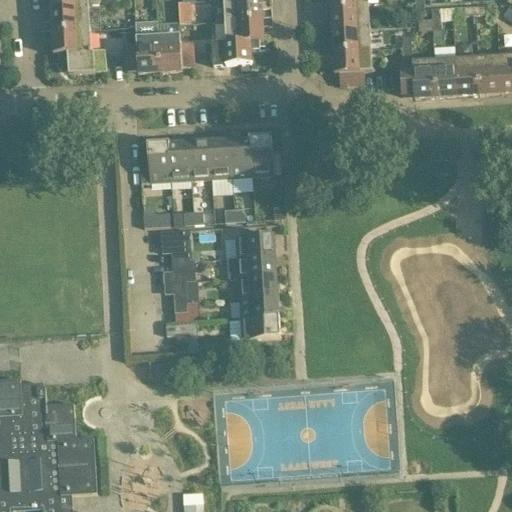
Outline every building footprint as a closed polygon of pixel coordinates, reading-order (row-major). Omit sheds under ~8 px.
[(49,0),(50,14),(88,12),(87,0),(49,0)] [(329,0),(330,12),(368,10),(367,0),(329,0)] [(223,3),(214,4),(215,26),(225,25),(272,22),(272,13),(262,13),(261,1),(223,3)] [(179,16),(191,15),(191,6),(179,7),(179,16)] [(425,17),(424,7),(415,7),(416,18),(425,17)] [(486,18),(486,9),(474,10),(475,18),(486,18)] [(330,12),(332,34),(370,32),(368,10),(330,12)] [(453,20),(454,20),(475,18),(474,10),(453,11),(453,20)] [(453,11),(431,12),(432,22),(440,22),(441,29),(442,29),(441,25),(454,25),(454,20),(453,20),(453,11)] [(51,26),(42,27),(42,36),(90,33),(89,31),(100,30),(99,12),(88,12),(50,14),(51,26)] [(225,25),(226,46),(226,47),(259,44),(259,45),(264,45),(263,32),(273,31),(272,22),(225,25)] [(440,22),(432,22),(433,34),(442,33),(442,29),(441,29),(440,22)] [(125,75),(138,74),(138,79),(160,77),(158,40),(157,25),(135,26),(136,49),(124,50),(125,75)] [(332,34),(333,56),(371,53),(370,32),(332,34)] [(90,33),(42,36),(43,45),(52,44),(53,57),(58,57),(91,55),(91,54),(90,33)] [(180,38),(158,40),(160,77),(182,76),(182,71),(194,70),(193,46),(180,47),(180,38)] [(402,40),(402,52),(412,51),(411,39),(402,40)] [(212,47),(213,69),(241,68),(250,67),(251,67),(250,54),(260,53),(259,45),(259,44),(226,47),(226,46),(212,47)] [(412,61),(412,51),(402,52),(403,62),(412,61)] [(436,64),(434,64),(436,102),(458,101),(456,63),(455,51),(435,52),(436,64)] [(105,53),(91,54),(91,55),(58,57),(58,66),(68,65),(69,78),(106,76),(105,53)] [(365,76),(372,75),(371,53),(333,56),(334,78),(339,77),(339,90),(365,89),(365,76)] [(511,59),(499,60),(501,98),(511,97),(511,59)] [(499,60),(477,61),(479,99),(501,98),(499,60)] [(477,61),(456,63),(458,101),(479,99),(477,61)] [(412,65),(412,73),(399,74),(400,100),(414,99),(414,103),(436,102),(434,64),(412,65)] [(282,177),(281,156),(272,156),(271,141),(250,142),(252,180),(274,179),(274,177),(282,177)] [(252,180),(250,142),(230,144),(232,182),(252,180)] [(232,182),(230,144),(209,145),(212,183),(232,182)] [(189,146),(191,184),(212,183),(209,145),(189,146)] [(168,147),(171,185),(191,184),(189,146),(168,147)] [(140,187),(150,187),(171,185),(168,147),(148,149),(149,173),(140,173),(140,187)] [(285,223),(284,210),(274,211),(274,223),(285,223)] [(235,226),(245,225),(244,213),(234,214),(235,226)] [(226,227),(235,226),(234,214),(225,214),(226,227)] [(194,228),(204,228),(203,215),(193,216),(194,228)] [(185,229),(194,228),(193,216),(184,217),(185,229)] [(143,219),(144,232),(170,230),(170,217),(143,219)] [(160,236),(161,244),(161,248),(186,246),(186,234),(160,236)] [(236,241),(237,262),(275,259),(274,238),(236,241)] [(200,255),(171,256),(172,266),(184,265),(201,264),(200,255)] [(275,259),(237,262),(228,262),(229,283),(239,282),(277,280),(275,259)] [(185,275),(184,265),(172,266),(173,276),(185,275)] [(277,280),(239,282),(240,302),(278,300),(277,280)] [(174,306),(187,306),(186,296),(174,297),(174,306)] [(278,300),(240,302),(241,323),(279,320),(278,300)] [(187,316),(187,306),(174,306),(175,316),(187,316)] [(241,323),(229,324),(230,344),(229,344),(230,353),(243,352),(242,344),(280,342),(279,320),(241,323)] [(189,337),(176,338),(177,356),(190,355),(189,337)] [(97,497),(93,441),(77,442),(75,408),(48,409),(47,391),(43,391),(43,387),(21,388),(21,383),(0,384),(0,511),(71,511),(70,498),(97,497)] [(203,511),(202,496),(183,497),(183,511),(203,511)]
